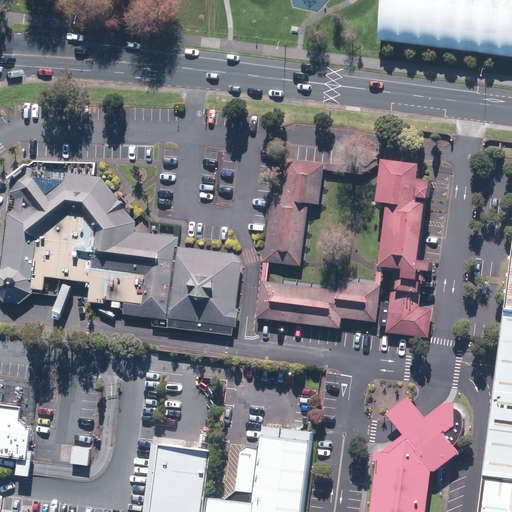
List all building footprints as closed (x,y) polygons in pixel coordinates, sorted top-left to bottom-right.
[(511,0),(381,0),(377,39),(511,56),(511,0)] [(325,164),(288,160),(283,199),(272,197),(264,263),(302,268),(309,204),(320,206),(325,164)] [(418,168),(384,164),(379,203),(389,204),(381,269),(394,270),(386,334),(430,339),(434,308),(420,307),(423,279),(425,273),(430,274),(432,264),(418,262),(428,183),(416,182),(418,168)] [(8,214),(2,270),(0,270),(0,297),(3,302),(19,304),(33,295),(34,290),(44,291),(46,277),(91,283),(88,302),(106,304),(107,301),(125,303),(123,315),(168,320),(178,247),(179,237),(135,231),(136,222),(102,178),(62,173),(50,182),(41,171),(26,168),(14,177),(11,192),(16,199),(15,210),(8,214)] [(182,248),(178,247),(168,328),(233,336),(234,327),(237,328),(239,309),(236,309),(242,263),(235,255),(182,248)] [(483,476),(511,479),(511,250),(507,286),(500,343),(499,353),(483,476)] [(338,291),(262,282),(257,319),(341,329),(342,319),(377,322),(380,286),(340,281),(338,291)] [(377,462),(370,511),(426,511),(432,472),(435,472),(439,469),(459,454),(454,446),(458,441),(461,435),(463,426),(463,418),(461,414),(459,411),(454,410),(454,402),(445,404),(425,418),(411,400),(409,398),(387,415),(403,436),(382,453),(375,452),(374,457),(374,461),(377,462)] [(0,457),(16,460),(14,476),(29,478),(32,451),(28,451),(31,431),(26,425),(20,418),(22,407),(0,404),(0,457)] [(303,511),(313,435),(313,433),(263,427),(254,503),(209,498),(207,511),(303,511)] [(90,448),(71,446),(70,461),(70,463),(88,465),(90,448)] [(146,511),(201,511),(209,452),(154,446),(146,511)] [(511,511),(511,483),(486,480),(481,511),(511,511)]
